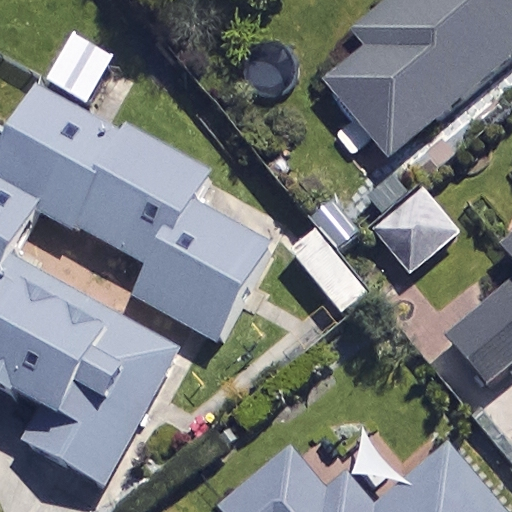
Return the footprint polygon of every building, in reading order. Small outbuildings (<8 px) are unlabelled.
[(511,0),(398,0),(356,35),(366,47),(322,83),(389,163),(511,59),(511,0)] [(48,89),(92,112),(117,64),(72,41),(48,89)] [(207,182),(43,97),(19,144),(0,133),(0,394),(43,417),(26,449),(109,493),(182,352),(115,317),(106,334),(4,281),(39,214),(150,272),(133,304),(221,350),(273,250),(193,209),(207,182)] [(462,238),(426,194),(376,234),(411,279),(462,238)] [(359,286),(318,237),(293,259),(334,307),(359,286)] [(511,239),(500,249),(511,264),(511,292),(449,343),(489,394),(511,375),(511,239)] [(510,511),(456,448),(379,511),(369,511),(309,440),(223,511),(510,511)]
